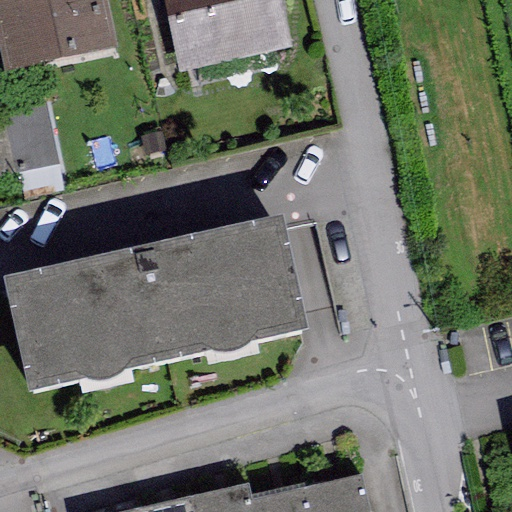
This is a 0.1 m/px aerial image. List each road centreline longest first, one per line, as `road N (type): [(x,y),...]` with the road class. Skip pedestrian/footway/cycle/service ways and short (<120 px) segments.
road 1 (residential): [(0,485),(420,373)]
road 2 (residential): [(420,373),(343,0)]
road 3 (residential): [(448,511),(420,373)]
